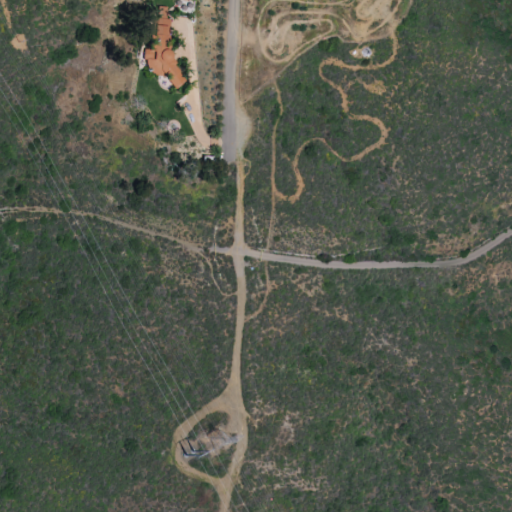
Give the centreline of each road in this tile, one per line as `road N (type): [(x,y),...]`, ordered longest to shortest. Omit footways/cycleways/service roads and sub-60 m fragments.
road 1 (track): [(247,253),(432,264),(464,260),(511,230)]
road 2 (residential): [(247,253),(244,445),(231,511)]
road 3 (residential): [(230,0),(229,109),(247,253)]
